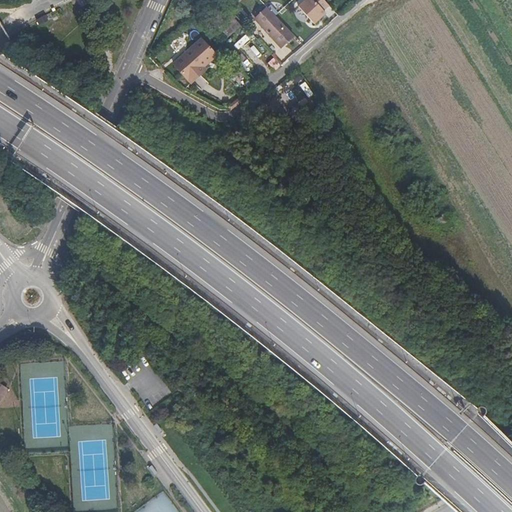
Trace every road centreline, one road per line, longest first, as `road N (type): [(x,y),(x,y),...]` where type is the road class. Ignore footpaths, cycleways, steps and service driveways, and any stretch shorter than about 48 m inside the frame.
road 1 (motorway): [(511,481),(306,301),(0,83)]
road 2 (motorway): [(0,122),(275,324),(436,454),(493,511)]
road 3 (residential): [(367,0),(227,119),(128,67)]
road 4 (unclassified): [(202,511),(46,307)]
road 5 (unclassified): [(38,279),(128,67)]
